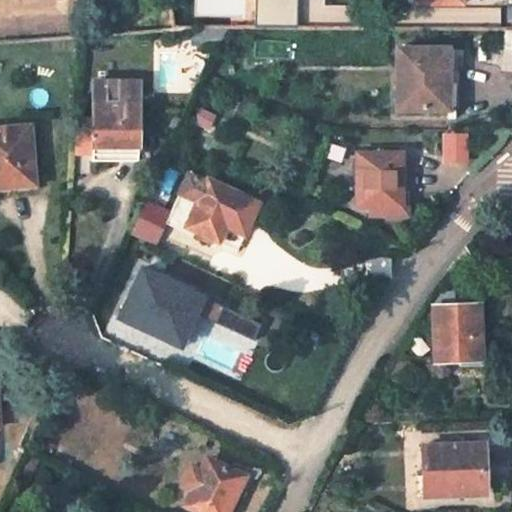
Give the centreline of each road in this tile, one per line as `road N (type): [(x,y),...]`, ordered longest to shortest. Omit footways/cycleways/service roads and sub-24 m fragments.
road 1 (residential): [(490,191),(428,258),(363,360),(316,455)]
road 2 (residential): [(316,455),(56,329)]
